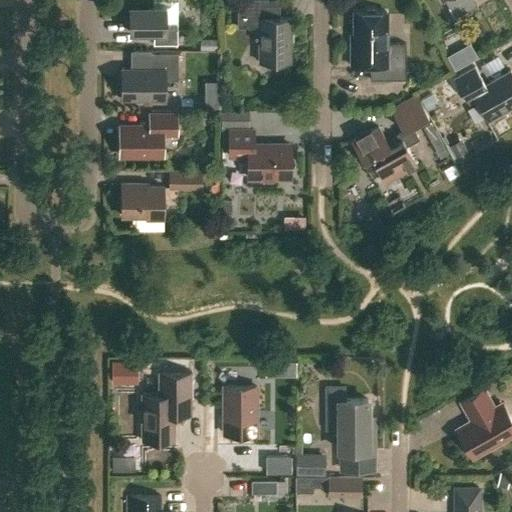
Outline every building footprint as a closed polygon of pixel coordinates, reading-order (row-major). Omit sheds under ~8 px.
[(152,0),(152,8),(145,8),(145,4),(125,4),(125,20),(129,20),(129,32),(153,32),(153,44),(177,44),(176,0),(152,0)] [(237,0),(237,27),(258,27),(258,62),(290,62),(291,17),(279,17),(278,0),(237,0)] [(444,0),(454,18),(477,5),(474,0),(444,0)] [(373,79),(405,79),(405,43),(386,43),(386,12),(376,12),(373,9),(366,9),(363,11),(354,12),(354,39),(350,39),(350,65),(373,65),(373,79)] [(200,38),(201,50),(216,50),(216,38),(200,38)] [(121,100),(165,100),(165,80),(178,80),(178,53),(150,53),(150,68),(121,68),(121,100)] [(474,66),(453,78),(467,103),(474,99),(486,120),(511,105),(511,73),(510,70),(484,84),(474,66)] [(378,126),(351,141),(367,170),(375,165),(385,182),(396,176),(398,179),(409,173),(407,170),(429,157),(411,125),(428,116),(415,94),(390,108),(402,129),(385,139),(378,126)] [(207,97),(206,108),(221,108),(221,97),(207,97)] [(249,124),(249,111),(221,111),(221,124),(249,124)] [(175,133),(175,114),(150,114),(150,126),(121,126),(121,155),(161,154),(161,133),(175,133)] [(228,155),(243,155),(247,160),(247,177),(260,177),(262,182),(272,182),(275,177),(290,177),(290,167),(293,165),(294,161),(293,156),(290,154),(290,144),(253,144),(253,130),(228,130),(228,155)] [(450,145),(457,160),(469,153),(461,139),(450,145)] [(169,187),(201,187),(201,171),(169,171),(169,187)] [(121,215),(146,215),(146,218),(163,218),(163,186),(140,186),(140,183),(121,183),(121,215)] [(372,244),(361,251),(366,258),(377,252),(372,244)] [(112,382),(136,382),(136,361),(112,361),(112,382)] [(286,361),(286,374),(296,374),(296,361),(286,361)] [(191,414),(191,372),(158,372),(158,394),(141,394),(141,440),(174,440),(174,439),(172,439),(172,414),(191,414)] [(223,433),(256,433),(256,386),(223,386),(223,433)] [(456,428),(472,457),(511,434),(511,422),(501,403),(494,407),(483,388),(460,401),(471,420),(456,428)] [(367,399),(338,399),(338,449),(341,449),(341,469),(350,469),(350,449),(367,449),(367,399)] [(266,456),(266,472),(290,472),(290,455),(266,456)] [(295,474),(324,474),(324,457),(295,457),(295,474)] [(509,474),(501,472),(498,485),(506,487),(509,474)] [(328,495),(360,495),(360,477),(328,476),(328,495)] [(251,480),(251,493),(276,493),(276,480),(251,480)] [(478,511),(478,488),(455,488),(455,511),(478,511)] [(160,511),(161,495),(127,495),(127,511),(160,511)]
